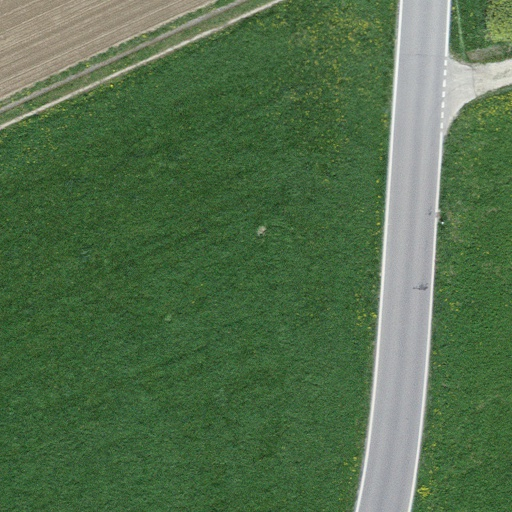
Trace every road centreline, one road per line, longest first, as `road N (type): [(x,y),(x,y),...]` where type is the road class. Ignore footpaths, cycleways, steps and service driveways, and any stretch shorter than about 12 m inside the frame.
road 1 (tertiary): [(382,511),(401,372),(427,0)]
road 2 (track): [(0,115),(255,0)]
